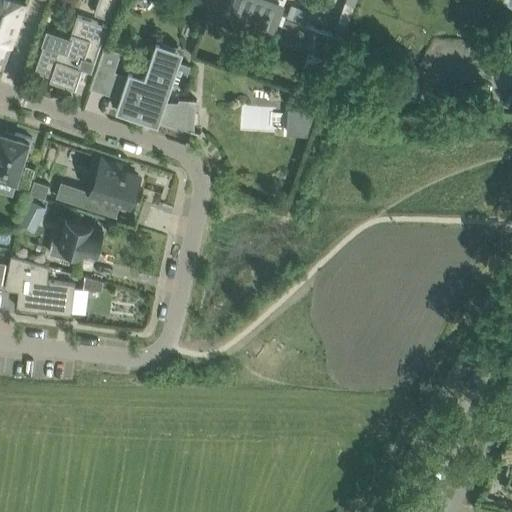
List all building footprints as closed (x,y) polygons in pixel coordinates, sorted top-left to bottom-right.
[(0,0),(0,66),(3,67),(12,44),(14,36),(26,3),(17,0),(0,0)] [(98,0),(94,12),(109,17),(114,0),(98,0)] [(233,0),(229,11),(248,18),(246,22),(257,26),(259,22),(279,29),(276,38),(332,59),(340,36),(284,16),(286,10),(257,0),(233,0)] [(84,56),(93,59),(94,60),(106,24),(77,14),(66,47),(44,40),(35,68),(51,73),(50,77),(75,85),(81,66),(82,65),(81,65),(84,56)] [(122,71),(112,102),(124,106),(124,107),(143,113),(146,114),(147,112),(155,115),(154,117),(201,133),(202,131),(187,126),(188,99),(196,99),(196,98),(179,97),(178,100),(166,99),(172,82),(183,86),(191,64),(179,60),(182,51),(156,42),(150,58),(143,80),(128,75),(129,73),(122,71)] [(104,45),(98,65),(114,70),(121,51),(104,45)] [(295,86),(291,99),(307,104),(311,92),(295,86)] [(287,109),(286,134),(290,134),(294,134),(306,135),(313,110),(295,109),(292,109),(287,109)] [(0,174),(16,180),(24,154),(27,155),(32,137),(15,132),(14,134),(0,129),(0,174)] [(128,164),(126,170),(119,167),(120,163),(102,157),(92,190),(90,189),(85,205),(117,215),(117,214),(116,214),(120,201),(129,204),(139,174),(134,172),(136,167),(128,164)] [(45,197),(49,183),(34,178),(29,192),(45,197)] [(31,198),(24,210),(40,218),(46,207),(31,198)] [(76,211),(73,218),(81,221),(83,213),(76,211)] [(60,216),(53,240),(95,252),(102,228),(60,216)] [(49,265),(11,254),(4,287),(18,289),(16,306),(39,309),(39,308),(45,309),(45,310),(71,313),(75,282),(47,279),(49,265)] [(101,281),(83,275),(82,288),(100,290),(101,281)]
